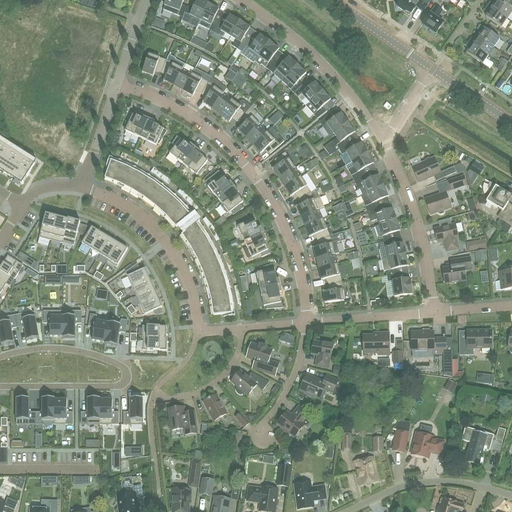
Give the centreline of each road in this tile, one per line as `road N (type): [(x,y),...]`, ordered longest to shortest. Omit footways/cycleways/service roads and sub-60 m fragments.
road 1 (residential): [(305,324),(293,252),(244,164),(187,113),(116,84)]
road 2 (residential): [(0,357),(48,348),(87,352),(118,363),(127,376),(116,386),(0,386)]
road 3 (residential): [(81,187),(106,193),(164,240),(184,274),(197,333),(241,330)]
road 4 (residential): [(381,140),(347,91),(244,0)]
road 5 (residential): [(437,312),(417,227),(381,140)]
road 6 (residential): [(346,511),(432,481),(511,495)]
road 7 (residential): [(305,324),(437,312)]
road 8 (residential): [(261,444),(260,427),(291,379),(305,324)]
road 9 (tertiary): [(432,69),(330,0)]
road 10 (residential): [(241,330),(232,363),(209,387),(156,399)]
